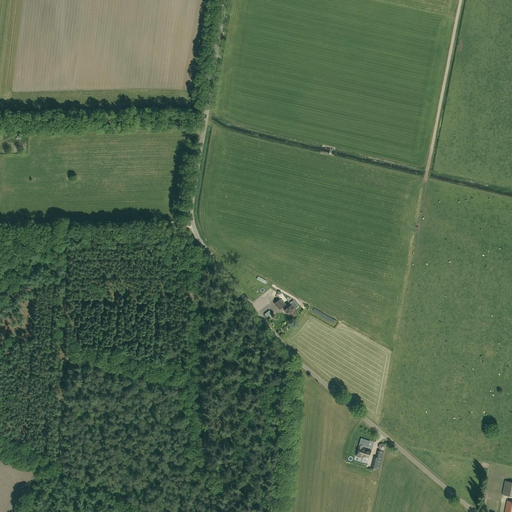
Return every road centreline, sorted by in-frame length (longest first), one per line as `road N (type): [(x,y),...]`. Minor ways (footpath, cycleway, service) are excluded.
road 1 (unclassified): [(294,356),(191,222),(226,0)]
road 2 (unclassified): [(474,511),(294,356)]
road 3 (unclassified): [(280,511),(294,356)]
